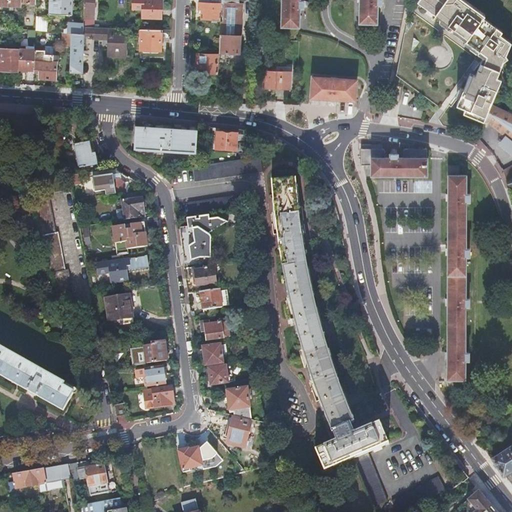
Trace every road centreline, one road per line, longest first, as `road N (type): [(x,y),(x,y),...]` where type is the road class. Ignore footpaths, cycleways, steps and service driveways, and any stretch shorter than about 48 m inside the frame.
road 1 (residential): [(105,104),(106,141),(161,198),(187,418),(0,457)]
road 2 (secondary): [(511,506),(396,353),(372,302),(353,204),(333,163)]
road 3 (residential): [(355,127),(468,151),(489,176),(511,241)]
road 4 (secondary): [(306,137),(253,119),(174,111)]
